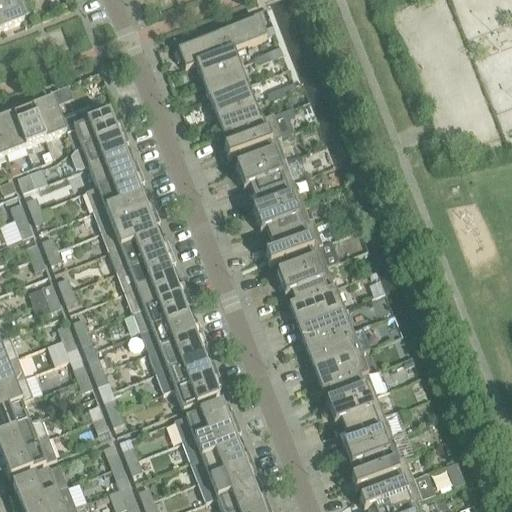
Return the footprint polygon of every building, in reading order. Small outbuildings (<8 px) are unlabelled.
[(0,0),(0,28),(2,34),(23,26),(13,0),(0,0)] [(29,17),(22,0),(20,0),(14,3),(21,21),(29,17)] [(225,36),(222,30),(215,33),(225,58),(233,55),(233,56),(266,43),(258,23),(225,36)] [(274,40),(271,31),(263,35),(266,43),(274,40)] [(185,75),(195,71),(195,70),(225,58),(215,33),(208,36),(211,42),(177,55),(185,75)] [(279,53),(266,58),(269,66),(283,61),(279,53)] [(240,73),(233,56),(233,55),(225,58),(195,70),(195,71),(202,88),(240,73)] [(269,66),(266,58),(253,63),(256,71),(269,66)] [(209,105),(247,91),(240,73),(202,88),(209,105)] [(296,97),(293,89),(280,94),(283,102),(296,97)] [(247,91),(209,105),(215,123),(253,109),(247,91)] [(283,102),(280,94),(266,99),(270,107),(283,102)] [(31,110),(45,145),(66,137),(53,102),(31,110)] [(253,109),(215,123),(223,142),(229,140),(229,139),(260,127),(260,126),(253,109)] [(12,118),(25,153),(45,145),(31,110),(12,118)] [(79,154),(114,140),(106,119),(105,119),(105,118),(104,117),(103,116),(102,116),(101,115),(99,115),(98,115),(97,115),(96,116),(94,117),(94,118),(93,119),(92,120),(92,121),(92,123),(93,124),(71,133),(72,136),(66,139),(73,156),(79,153),(79,154)] [(0,122),(0,148),(5,161),(25,153),(12,118),(0,122)] [(228,165),(238,161),(277,146),(281,144),(272,121),(260,126),(260,127),(229,139),(229,140),(233,149),(223,153),(228,165)] [(82,176),(87,174),(122,160),(114,140),(79,154),(74,156),(70,162),(75,174),(82,176)] [(239,184),(285,166),(277,146),(238,161),(241,171),(235,173),(239,184)] [(52,164),(49,157),(41,160),(44,167),(52,164)] [(95,194),(130,181),(122,160),(87,174),(95,194)] [(285,166),(239,184),(243,195),(250,192),(254,203),(293,188),(285,166)] [(15,167),(8,170),(12,180),(19,177),(15,167)] [(17,184),(21,195),(33,190),(29,179),(17,184)] [(93,218),(138,201),(130,181),(95,194),(85,198),(93,218)] [(0,193),(3,201),(16,197),(11,186),(0,190),(0,193)] [(293,188),(254,203),(258,214),(251,216),(255,227),(301,209),(293,188)] [(101,238),(146,221),(138,201),(93,218),(101,238)] [(30,219),(41,215),(36,203),(25,207),(30,219)] [(25,221),(20,209),(10,213),(14,225),(25,221)] [(270,245),(313,228),(309,229),(301,209),(255,227),(259,237),(266,235),(270,245)] [(41,215),(30,219),(35,231),(45,227),(41,215)] [(30,233),(25,221),(14,225),(19,237),(30,233)] [(108,258),(154,241),(146,221),(101,238),(108,258)] [(313,228),(270,245),(274,256),(264,260),(269,271),(279,268),(318,253),(322,251),(313,228)] [(116,278),(162,261),(154,241),(108,258),(116,278)] [(46,259),(56,255),(52,243),(41,247),(46,259)] [(40,261),(36,249),(25,253),(30,265),(40,261)] [(318,253),(279,268),(282,277),(276,280),(280,290),(326,273),(318,253)] [(56,255),(46,259),(50,271),(61,267),(56,255)] [(45,273),(40,261),(30,265),(35,277),(45,273)] [(124,299),(170,281),(162,261),(116,278),(124,299)] [(294,308),(334,293),(326,273),(280,290),(284,301),(291,299),(294,308)] [(132,319),(142,315),(178,301),(170,281),(124,299),(132,319)] [(61,299),(72,295),(67,283),(56,288),(61,299)] [(56,301),(51,289),(41,294),(45,306),(56,301)] [(334,293),(294,308),(288,311),(296,333),(342,315),(334,293)] [(72,295),(61,299),(66,312),(76,307),(72,295)] [(61,313),(56,301),(45,306),(50,318),(61,313)] [(178,301),(142,315),(132,319),(140,339),(150,335),(186,321),(178,301)] [(342,315),(296,333),(305,355),(351,337),(342,315)] [(186,321),(150,335),(140,339),(148,359),(194,342),(186,321)] [(77,340),(88,336),(83,324),(72,328),(77,340)] [(61,346),(72,342),(67,330),(56,334),(61,346)] [(362,333),(351,337),(305,355),(313,376),(359,358),(370,354),(362,333)] [(88,336),(77,340),(81,352),(92,348),(88,336)] [(72,342),(61,346),(66,358),(76,354),(72,342)] [(155,380),(166,376),(202,362),(194,342),(148,359),(155,380)] [(0,369),(6,368),(17,363),(9,343),(0,346),(0,369)] [(359,358),(313,376),(321,398),(328,396),(367,380),(359,358)] [(202,362),(166,376),(155,380),(163,400),(174,396),(210,382),(202,362)] [(6,368),(0,369),(0,393),(25,383),(17,363),(6,368)] [(92,381),(103,376),(99,365),(88,369),(92,381)] [(87,383),(83,370),(72,375),(77,387),(87,383)] [(103,376),(92,381),(97,393),(108,389),(103,376)] [(367,380),(328,396),(332,405),(325,408),(329,419),(375,401),(367,380)] [(210,382),(174,396),(182,416),(218,402),(210,382)] [(0,416),(22,408),(32,404),(25,383),(0,393),(0,416)] [(92,394),(87,383),(77,387),(81,399),(92,394)] [(69,399),(66,391),(57,394),(60,402),(69,399)] [(344,437),(384,422),(375,401),(329,419),(333,429),(340,427),(344,437)] [(103,409),(108,421),(119,417),(114,405),(103,409)] [(22,408),(0,416),(0,439),(30,428),(22,408)] [(220,409),(185,423),(173,427),(182,448),(229,430),(220,409)] [(103,423),(98,411),(88,415),(92,427),(103,423)] [(108,421),(113,433),(123,429),(119,417),(108,421)] [(384,422),(344,437),(348,448),(342,450),(346,461),(392,443),(384,422)] [(107,435),(103,423),(92,427),(97,439),(107,435)] [(0,458),(1,462),(37,448),(48,444),(40,424),(30,428),(0,439),(0,458)] [(189,468),(200,464),(236,450),(229,430),(182,448),(189,468)] [(360,479),(404,463),(400,464),(392,443),(346,461),(350,472),(357,470),(360,479)] [(9,483),(46,469),(56,465),(48,444),(37,448),(1,462),(9,483)] [(236,450),(200,464),(189,468),(197,488),(208,484),(244,470),(236,450)] [(127,469),(137,465),(133,453),(122,457),(127,469)] [(111,475),(122,471),(117,459),(106,463),(111,475)] [(404,463),(360,479),(350,483),(359,504),(412,484),(404,463)] [(137,465),(127,469),(132,481),(142,477),(137,465)] [(244,470),(208,484),(197,488),(205,508),(216,504),(252,490),(244,470)] [(58,471),(12,489),(20,511),(66,493),(58,471)] [(122,471),(111,475),(116,487),(126,483),(122,471)] [(406,511),(421,507),(412,484),(359,504),(361,511),(406,511)] [(252,490),(216,504),(219,511),(255,511),(260,510),(252,490)] [(20,511),(73,511),(66,493),(20,511)] [(142,509),(153,505),(148,493),(138,497),(142,509)] [(125,511),(135,511),(137,511),(133,499),(122,504),(125,511)]
